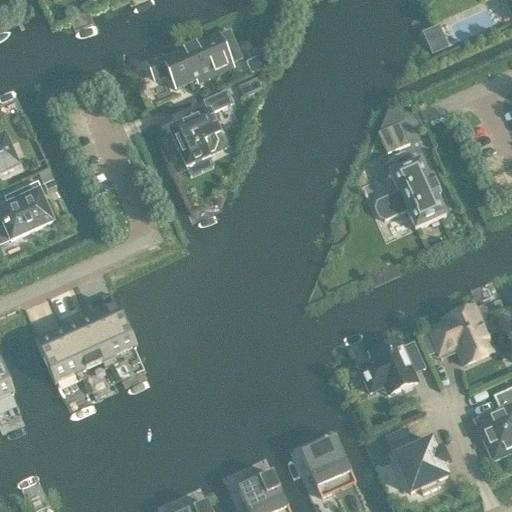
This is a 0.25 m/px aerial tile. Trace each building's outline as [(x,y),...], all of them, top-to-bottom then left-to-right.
[(87,0),(93,12),(105,7),(102,0),(87,0)] [(438,28),(423,35),(432,56),(447,49),(438,28)] [(233,70),(218,37),(163,61),(162,58),(146,65),(154,83),(168,77),(175,92),(210,77),(211,80),(233,70)] [(252,72),(270,65),(265,54),(248,61),(252,72)] [(256,81),(239,89),(244,100),(261,92),(256,81)] [(209,159),(226,151),(211,116),(231,107),(226,94),(204,104),(208,115),(169,133),(186,171),(210,160),(209,159)] [(389,130),(378,135),(387,157),(398,152),(389,130)] [(0,177),(18,170),(4,139),(0,141),(0,178),(0,177)] [(445,218),(437,199),(440,197),(432,180),(429,181),(420,162),(412,165),(408,158),(403,156),(395,159),(393,165),(394,168),(389,170),(391,175),(389,176),(398,194),(375,204),(376,205),(374,210),(378,220),(384,222),(384,224),(407,214),(415,232),(445,218)] [(48,172),(39,176),(44,187),(53,182),(48,172)] [(52,225),(39,196),(42,195),(38,185),(8,198),(12,206),(0,211),(0,219),(11,244),(52,225)] [(135,350),(117,309),(115,310),(90,321),(111,369),(118,366),(115,359),(132,351),(135,350)] [(429,335),(419,339),(428,359),(438,355),(439,358),(455,351),(463,368),(494,355),(487,339),(475,312),(474,310),(444,323),(445,326),(428,334),(429,335)] [(111,369),(90,321),(64,333),(82,374),(101,365),(105,372),(111,369)] [(82,374),(64,333),(38,344),(36,345),(55,386),(58,385),(75,377),(78,384),(85,381),(82,374)] [(372,364),(358,370),(370,396),(384,390),(385,393),(392,390),(395,395),(400,392),(404,394),(412,391),(414,386),(417,385),(413,376),(424,371),(413,346),(402,351),(398,344),(369,357),(372,364)] [(13,396),(0,367),(0,402),(10,398),(13,396)] [(511,389),(493,398),(499,413),(475,424),(493,464),(511,455),(511,389)] [(447,480),(442,468),(447,465),(441,452),(436,454),(430,443),(394,459),(410,496),(420,492),(422,497),(440,489),(437,484),(447,480)] [(355,485),(339,449),(337,449),(334,444),(303,459),(306,468),(321,501),(334,495),(333,493),(340,490),(341,492),(355,485)] [(240,494),(247,511),(288,511),(276,484),(274,485),(272,480),(240,494)]
